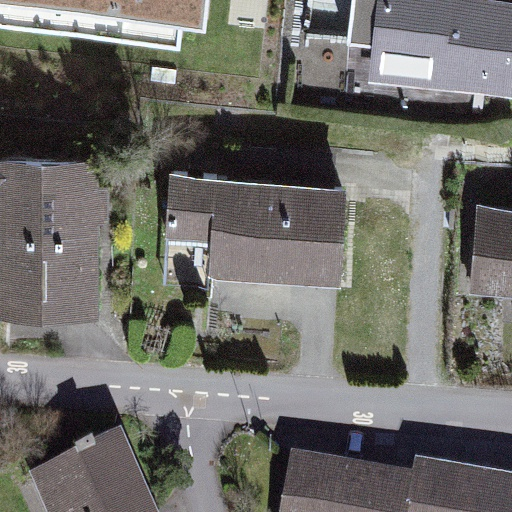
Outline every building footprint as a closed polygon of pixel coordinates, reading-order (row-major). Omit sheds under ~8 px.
[(0,0),(0,3),(204,23),(206,0),(0,0)] [(511,0),(304,0),(294,102),(509,125),(511,97),(511,0)] [(73,165),(0,173),(0,328),(90,318),(73,165)] [(333,203),(172,190),(164,292),(325,305),(333,203)] [(511,211),(474,210),(471,315),(511,316),(511,211)] [(132,511),(100,444),(24,479),(39,511),(132,511)] [(511,511),(511,487),(284,470),(281,511),(511,511)]
